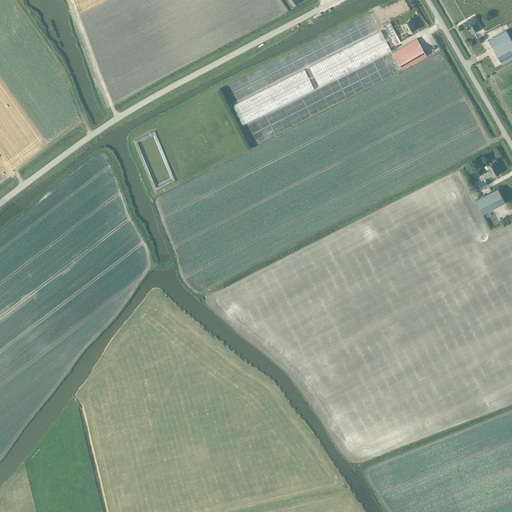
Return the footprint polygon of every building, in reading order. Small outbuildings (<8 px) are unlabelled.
[(474,18),(465,23),(468,29),(470,28),(472,33),(472,32),(473,33),(474,33),(478,31),(478,30),(478,29),(476,25),(478,24),(474,18)] [(403,24),(408,33),(415,29),(410,19),(403,24)] [(377,20),(368,22),(370,29),(379,26),(377,20)] [(391,20),(387,22),(393,35),(394,35),(397,41),(401,39),(391,20)] [(291,50),(299,66),(352,42),(349,35),(352,34),(350,31),(351,30),(350,28),(352,27),(350,23),(291,50)] [(502,64),(511,58),(511,40),(506,30),(489,40),(493,46),(492,47),(502,64)] [(320,87),(391,51),(381,31),(309,67),(320,87)] [(393,53),(402,69),(426,55),(417,39),(393,53)] [(262,85),(279,78),(280,58),(250,71),(253,79),(257,79),(257,81),(258,83),(262,82),(262,85)] [(314,90),(304,70),(233,106),(243,126),(314,90)] [(498,169),(494,161),(487,165),(490,171),(483,174),(486,178),(492,175),(492,176),(499,173),(497,170),(498,169)] [(498,188),(475,199),(482,213),(505,202),(498,188)]
